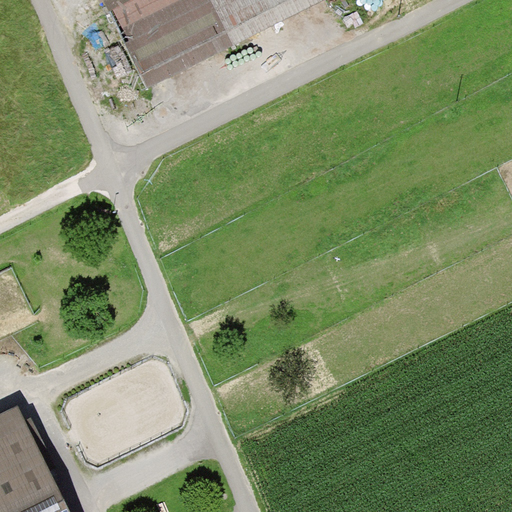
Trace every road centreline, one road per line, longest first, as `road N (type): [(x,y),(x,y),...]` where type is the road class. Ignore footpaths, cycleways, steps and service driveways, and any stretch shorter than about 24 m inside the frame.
road 1 (residential): [(40,0),(254,511)]
road 2 (track): [(460,0),(0,228)]
